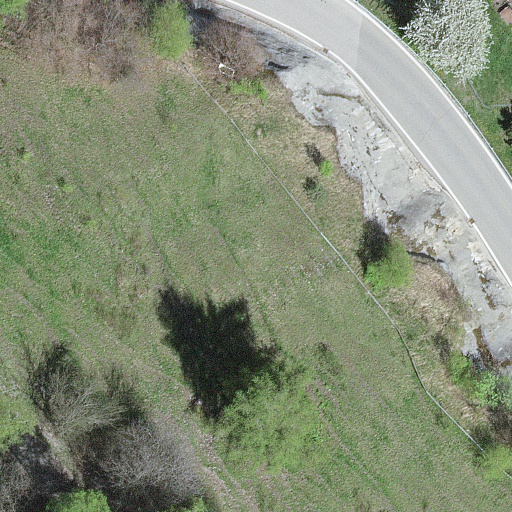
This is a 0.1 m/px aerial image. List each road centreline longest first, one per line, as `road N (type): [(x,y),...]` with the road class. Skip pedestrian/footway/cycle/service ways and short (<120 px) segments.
road 1 (tertiary): [(511,235),(382,61),(298,0)]
road 2 (unclassified): [(87,511),(63,468),(0,400)]
